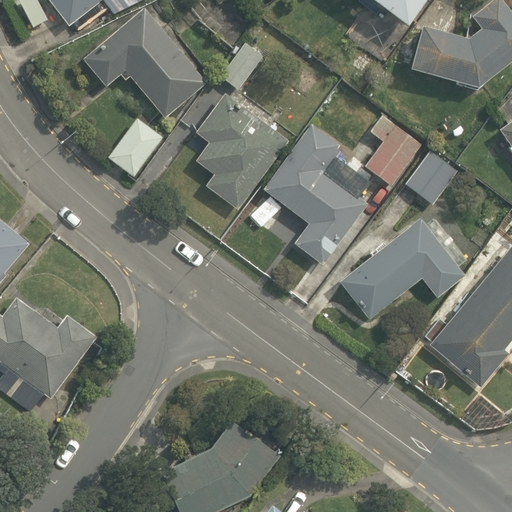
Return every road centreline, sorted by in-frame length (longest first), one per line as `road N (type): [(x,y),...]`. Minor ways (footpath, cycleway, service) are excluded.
road 1 (tertiary): [(202,295),(493,502)]
road 2 (tertiary): [(0,102),(83,198),(202,295)]
road 3 (residential): [(202,295),(60,511)]
